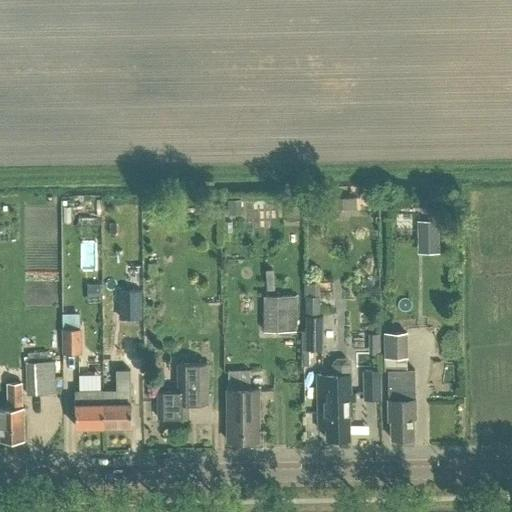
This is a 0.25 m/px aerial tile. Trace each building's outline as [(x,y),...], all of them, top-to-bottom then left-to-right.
[(418,250),(438,250),(438,218),(419,217),(418,250)] [(145,288),(120,288),(120,316),(145,316),(145,288)] [(263,295),(264,331),(297,331),(297,295),(263,295)] [(306,295),(305,349),(324,349),(324,315),(319,315),(320,295),(306,295)] [(83,327),(63,328),(64,353),(83,353),(83,327)] [(384,357),(406,357),(406,334),(384,334),(384,357)] [(351,414),(351,409),(350,373),(350,362),(345,358),(336,358),(332,363),(332,374),(317,374),(318,427),(327,427),(327,439),(350,438),(349,414),(351,414)] [(25,363),(27,394),(54,393),(53,361),(25,363)] [(178,390),(158,390),(158,417),(188,416),(188,403),(208,403),(207,362),(178,362),(178,390)] [(384,397),(384,368),(376,368),(376,397),(384,397)] [(416,414),(416,409),(415,398),(416,398),(415,369),(388,370),(389,399),(389,418),(391,418),(392,437),(413,436),(413,414),(416,414)] [(228,370),(228,388),(228,440),(258,440),(258,388),(250,388),(249,370),(228,370)] [(24,438),(23,409),(23,407),(22,407),(21,381),(8,381),(9,407),(0,407),(0,426),(0,427),(0,439),(24,438)] [(120,388),(120,402),(103,402),(103,425),(132,424),(131,402),(130,402),(129,388),(120,388)] [(77,389),(77,403),(75,403),(76,425),(103,425),(103,402),(87,403),(86,389),(77,389)]
